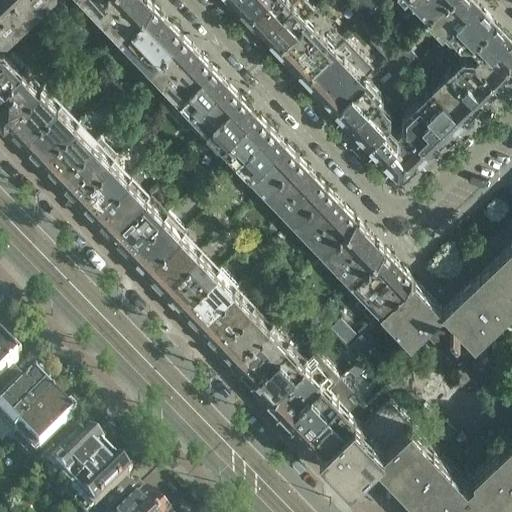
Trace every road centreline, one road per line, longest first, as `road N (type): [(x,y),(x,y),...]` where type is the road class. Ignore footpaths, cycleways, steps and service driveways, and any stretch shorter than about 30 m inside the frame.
road 1 (secondary): [(327,511),(0,174)]
road 2 (secondary): [(0,242),(261,511)]
road 3 (residential): [(407,222),(190,0)]
road 4 (residential): [(407,222),(511,120)]
